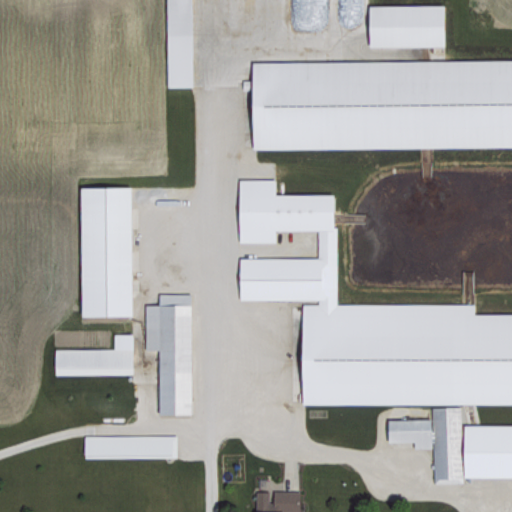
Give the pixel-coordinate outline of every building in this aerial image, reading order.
[(185,84),(183,0),(160,0),(162,85),(185,84)] [(360,3),(361,45),(437,43),(436,2),(360,3)] [(243,147),(511,144),(511,57),(242,59),(243,147)] [(332,301),(334,224),(327,224),(328,192),(270,191),(270,177),(232,177),(231,240),(270,241),(270,228),(314,229),(313,256),(232,255),(231,297),(313,298),(313,302),(293,302),(292,399),(511,402),(511,311),(469,311),(469,303),(332,301)] [(185,412),(185,302),(186,302),(186,292),(153,292),(153,302),(141,302),(141,348),(152,348),(152,412),(185,412)] [(127,331),(109,332),(109,347),(48,347),(49,373),(128,373),(127,331)] [(511,475),(511,423),(458,424),(458,405),(428,405),(428,417),(381,417),(381,439),(409,439),(409,446),(429,446),(429,476),(511,475)] [(79,434),(78,453),(173,454),(173,434),(79,434)] [(295,489),(267,489),(267,490),(252,489),(251,509),(245,508),(245,511),(281,511),(282,510),(294,510),(295,489)]
